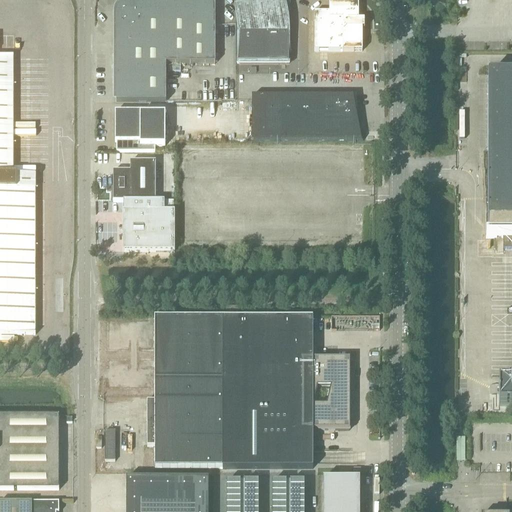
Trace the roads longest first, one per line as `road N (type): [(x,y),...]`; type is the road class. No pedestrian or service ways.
road 1 (tertiary): [(398,511),(400,33),(393,0)]
road 2 (unclassified): [(86,511),(85,0)]
road 3 (unknown): [(33,23),(52,188),(51,330),(26,344),(0,344)]
road 4 (unknown): [(398,451),(378,451),(364,440),(362,346),(365,339),(399,337)]
road 5 (unknown): [(400,90),(249,88)]
